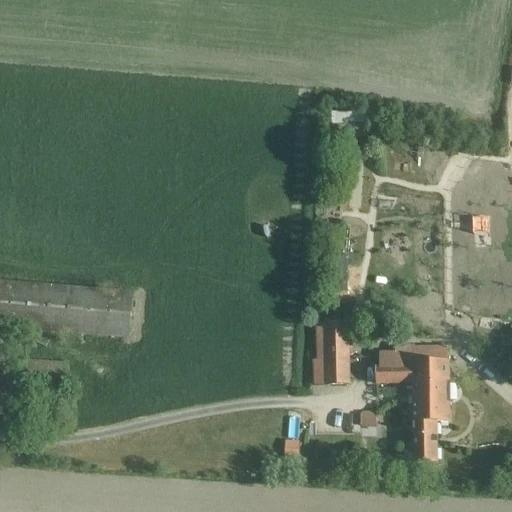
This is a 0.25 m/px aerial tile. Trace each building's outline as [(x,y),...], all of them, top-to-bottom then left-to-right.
[(459,159),(458,176),(475,176),(476,160),(459,159)] [(0,284),(0,326),(126,336),(128,296),(0,284)] [(324,385),(348,385),(347,323),(323,324),(324,385)] [(414,465),(418,465),(437,465),(436,424),(450,424),(449,404),(450,404),(450,384),(449,384),(449,362),(448,362),(448,349),(413,349),(395,350),(395,355),(379,355),(379,368),(375,368),(376,385),(413,384),(414,465)] [(60,389),(62,366),(23,363),(21,386),(60,389)] [(376,416),(360,416),(360,429),(376,429),(376,416)] [(285,442),(284,459),(299,460),(299,443),(285,442)]
